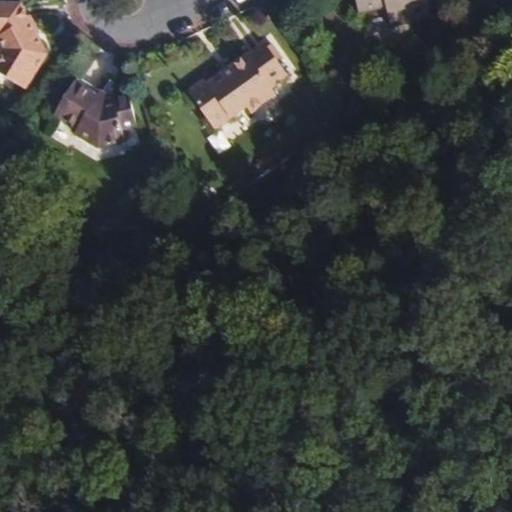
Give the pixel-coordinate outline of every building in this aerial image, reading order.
[(432,19),(427,0),(355,0),(359,13),(387,6),(392,28),(432,19)] [(0,5),(0,40),(6,50),(0,60),(0,72),(26,90),(48,55),(35,31),(21,5),(0,5)] [(228,71),(209,85),(206,81),(189,93),(214,131),(246,108),(251,115),(276,96),(271,89),(288,77),(266,44),(228,71)] [(76,134),(98,148),(125,141),(122,131),(137,127),(131,98),(105,104),(91,95),(74,85),(55,115),(79,130),(76,134)] [(224,132),(210,138),(216,154),(230,148),(224,132)]
